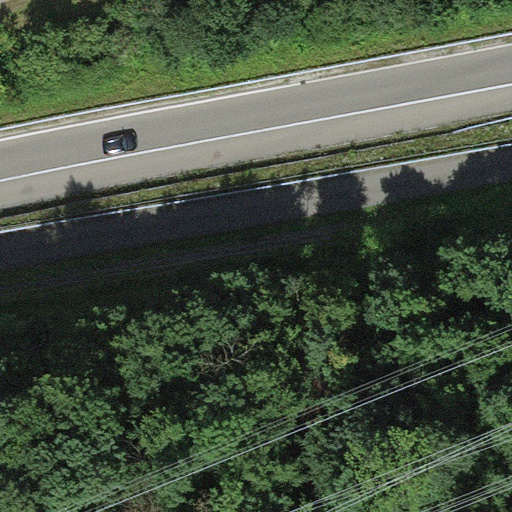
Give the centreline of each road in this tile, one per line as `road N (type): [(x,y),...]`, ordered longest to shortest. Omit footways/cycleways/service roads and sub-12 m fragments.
road 1 (motorway): [(0,163),(511,65)]
road 2 (unclassified): [(511,168),(0,265)]
